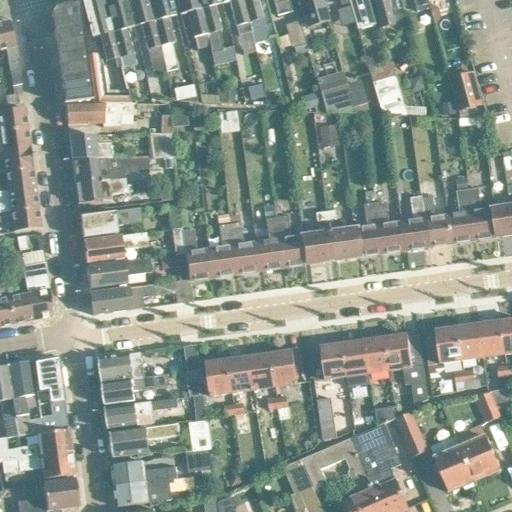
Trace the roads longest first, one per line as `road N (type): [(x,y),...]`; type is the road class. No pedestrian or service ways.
road 1 (residential): [(511,280),(74,339)]
road 2 (residential): [(74,339),(29,0)]
road 3 (residential): [(74,339),(98,511)]
